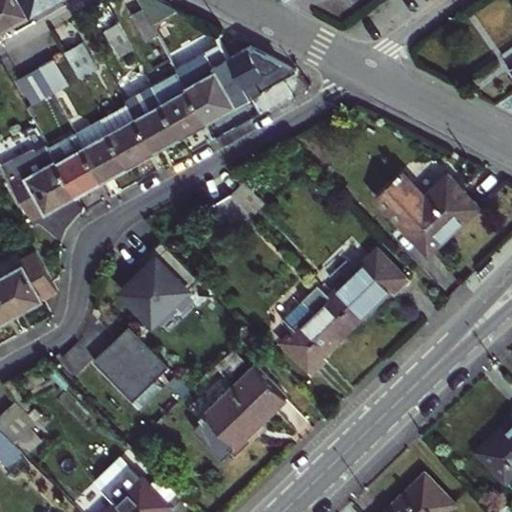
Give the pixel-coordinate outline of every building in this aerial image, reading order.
[(0,0),(0,22),(4,29),(18,21),(32,13),(24,0),(0,0)] [(160,34),(145,8),(132,15),(147,41),(160,34)] [(133,49),(119,23),(106,29),(120,56),(133,49)] [(83,42),(66,51),(80,77),(98,68),(83,42)] [(230,57),(222,43),(178,68),(179,69),(208,121),(237,105),(244,101),(251,97),(230,57)] [(251,46),(230,57),(251,97),(266,89),(259,75),(282,62),(251,46)] [(54,58),(40,66),(55,92),(68,84),(54,58)] [(40,66),(19,77),(34,103),(55,92),(40,66)] [(157,92),(163,103),(182,136),(195,128),(208,121),(179,69),(153,84),(157,92)] [(157,92),(131,107),(137,117),(163,103),(157,92)] [(129,103),(103,118),(129,165),(142,158),(156,150),(137,117),(131,107),(129,103)] [(163,103),(137,117),(156,150),(169,143),(182,136),(163,103)] [(103,118),(77,132),(103,180),(116,172),(129,165),(103,118)] [(76,131),(50,146),(77,194),(90,187),(103,180),(77,132),(76,131)] [(77,194),(50,146),(38,153),(34,147),(3,165),(33,218),(55,206),(77,194)] [(375,195),(429,251),(453,227),(477,204),(448,174),(420,201),(400,179),(404,174),(400,170),(375,195)] [(233,193),(255,216),(268,202),(246,181),(233,193)] [(227,231),(255,216),(233,193),(212,205),(227,231)] [(145,264),(148,267),(144,270),(139,275),(123,291),(155,323),(202,278),(164,239),(142,261),(145,264)] [(330,293),(358,322),(396,285),(399,289),(404,284),(410,279),(379,246),(330,293)] [(24,263),(0,277),(0,286),(16,315),(30,306),(45,298),(59,290),(54,282),(37,251),(22,259),(24,263)] [(18,252),(0,262),(0,277),(24,263),(22,259),(18,252)] [(339,340),(358,322),(330,293),(320,282),(283,319),(293,329),(282,340),(313,372),(323,362),(320,359),(339,340)] [(0,286),(0,323),(2,322),(16,315),(0,286)] [(171,366),(131,325),(95,361),(125,391),(126,390),(135,400),(144,390),(145,391),(171,366)] [(245,437),(288,396),(254,362),(197,416),(201,421),(186,434),(214,462),(228,449),(230,451),(245,437)] [(184,396),(192,388),(178,373),(170,382),(184,396)] [(15,399),(5,409),(0,414),(0,425),(16,442),(26,431),(32,425),(36,421),(15,399)] [(511,418),(505,425),(478,451),(508,481),(511,477),(511,418)] [(0,425),(0,454),(12,467),(26,453),(16,442),(0,425)] [(47,441),(32,425),(26,431),(16,442),(26,453),(31,457),(47,441)] [(104,511),(168,511),(173,507),(166,500),(145,478),(129,462),(123,468),(117,461),(101,476),(107,483),(102,488),(115,502),(104,511)] [(155,468),(145,478),(166,500),(176,490),(155,468)] [(400,498),(385,511),(446,511),(456,502),(427,472),(400,498)]
